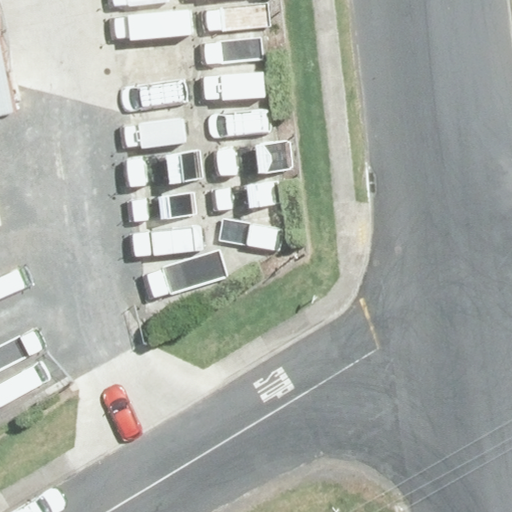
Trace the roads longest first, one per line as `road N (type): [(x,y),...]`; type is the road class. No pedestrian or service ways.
road 1 (unclassified): [(106,511),(472,302)]
road 2 (tertiary): [(435,0),(472,302)]
road 3 (tertiary): [(472,302),(495,511)]
